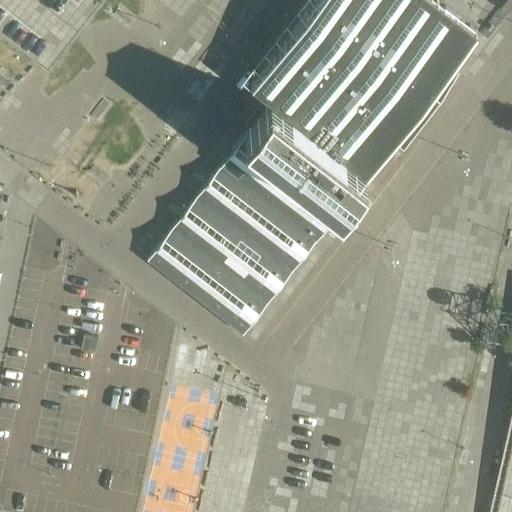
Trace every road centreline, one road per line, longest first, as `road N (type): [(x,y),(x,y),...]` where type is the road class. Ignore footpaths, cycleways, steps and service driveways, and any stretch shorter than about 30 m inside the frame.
road 1 (unclassified): [(270,356),(511,43)]
road 2 (unclassified): [(270,356),(248,362),(27,183)]
road 3 (unknown): [(350,511),(332,403),(270,356)]
road 4 (unclassified): [(0,311),(27,183)]
